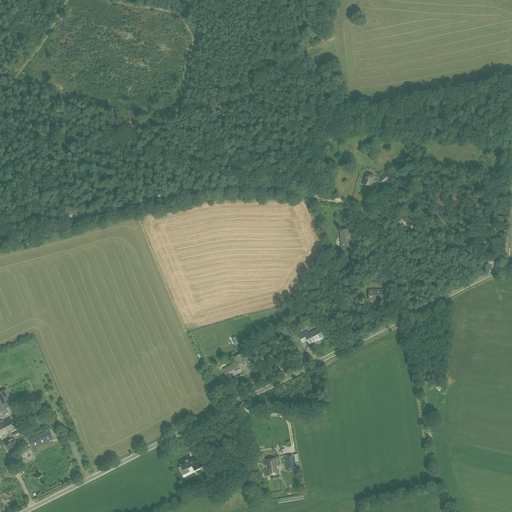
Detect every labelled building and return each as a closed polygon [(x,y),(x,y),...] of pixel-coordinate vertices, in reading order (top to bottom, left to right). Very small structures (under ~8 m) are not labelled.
[(382,185),(390,178),(385,173),(379,178),(378,177),(374,176),(365,173),(362,184),(371,187),(373,181),(375,181),(377,181),(382,185)] [(351,247),(350,229),(339,230),(340,237),(341,237),(342,248),(351,247)] [(386,300),(386,290),(369,290),(369,299),(379,299),(379,300),(386,300)] [(291,336),(287,327),(279,331),(283,340),(291,336)] [(322,337),(318,329),(309,333),(308,331),(299,336),(303,343),(307,340),(309,344),(322,337)] [(246,365),(240,354),(234,357),(237,362),(223,369),(228,378),(241,371),(240,368),(246,365)] [(7,408),(14,405),(6,389),(0,392),(0,411),(2,410),(5,415),(9,413),(7,408)] [(16,429),(10,418),(3,421),(3,420),(0,421),(1,422),(0,421),(0,434),(1,437),(8,434),(9,436),(12,435),(10,432),(16,429)] [(50,430),(40,434),(28,439),(32,448),(54,439),(50,430)] [(7,450),(17,445),(13,437),(12,435),(9,436),(10,438),(3,441),(7,450)] [(296,467),(293,455),(284,456),(287,469),(296,467)] [(201,467),(196,457),(192,460),(191,457),(179,463),(182,470),(192,465),(195,470),(201,467)] [(279,474),(276,458),(265,460),(266,469),(265,469),(267,476),(279,474)]
